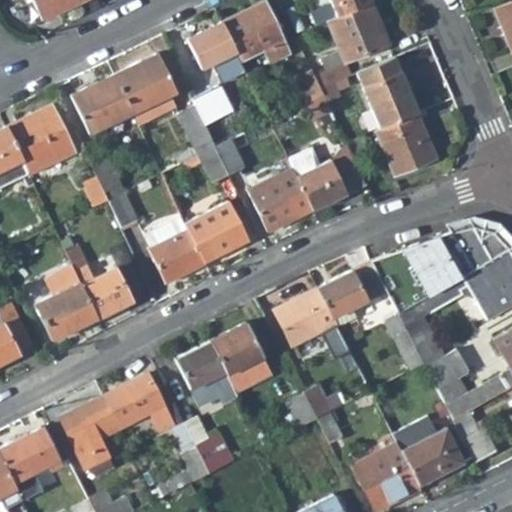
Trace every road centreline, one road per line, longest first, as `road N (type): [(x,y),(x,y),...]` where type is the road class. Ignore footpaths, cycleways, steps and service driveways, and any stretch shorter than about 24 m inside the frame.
road 1 (residential): [(510,180),(353,229),(0,409)]
road 2 (residential): [(437,0),(510,180)]
road 3 (residential): [(179,0),(8,85)]
